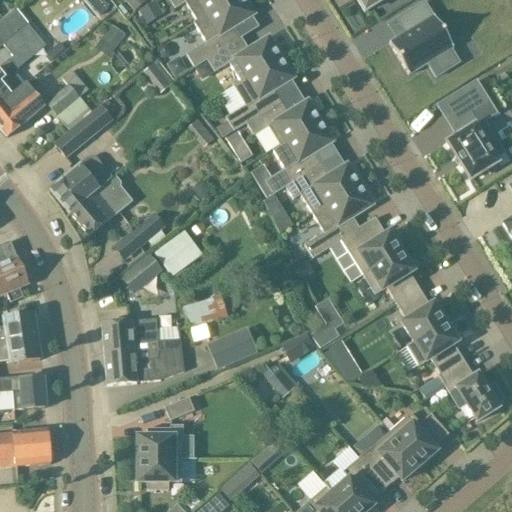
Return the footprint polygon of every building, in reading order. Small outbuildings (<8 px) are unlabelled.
[(147,0),(125,0),(124,1),(133,12),(147,0)] [(196,24),(234,0),(167,0),(175,11),(185,5),(196,23),(196,24)] [(196,23),(193,25),(205,45),(186,57),(194,71),(207,63),(206,62),(241,40),(234,29),(254,16),(243,0),(234,0),(196,24),(196,23)] [(391,0),(356,0),(364,13),(385,0),(390,0),(391,0)] [(428,0),(415,8),(424,22),(408,32),(427,63),(446,51),(454,65),(475,52),(466,38),(472,35),(452,4),(451,4),(448,0),(428,0)] [(147,27),(164,16),(155,3),(138,14),(147,27)] [(45,48),(27,25),(24,28),(12,14),(0,23),(0,48),(2,47),(12,59),(25,49),(32,59),(45,48)] [(108,60),(124,36),(110,27),(94,50),(108,60)] [(241,40),(206,62),(207,63),(214,75),(229,66),(240,84),(240,85),(280,60),(268,39),(248,52),(241,40)] [(187,71),(179,58),(166,67),(174,80),(187,71)] [(9,60),(0,67),(0,106),(24,86),(18,78),(21,76),(9,60)] [(240,84),(232,89),(245,108),(225,120),(234,134),(246,127),(245,125),(280,104),(273,92),(293,80),(280,60),(240,85),(240,84)] [(143,75),(160,95),(173,85),(155,64),(143,75)] [(67,131),(90,113),(80,100),(88,93),(71,73),(61,81),(66,88),(46,105),(67,131)] [(463,91),(475,112),(488,104),(476,83),(463,91)] [(25,86),(24,86),(0,106),(0,131),(6,139),(44,108),(25,86)] [(280,104),(245,125),(246,127),(253,138),(268,129),(279,147),(280,148),(320,123),(307,103),(287,115),(280,104)] [(90,113),(67,131),(68,133),(53,146),(65,161),(113,122),(100,106),(91,114),(90,113)] [(495,167),(497,166),(496,164),(495,165),(493,161),(502,156),(491,138),(487,141),(471,115),(450,127),(457,139),(447,145),(447,144),(445,145),(446,147),(447,147),(455,160),(454,160),(455,162),(456,161),(460,167),(458,167),(460,169),(468,182),(469,184),(471,182),(495,167)] [(284,172),(264,184),(273,198),(275,197),(286,190),(285,189),(320,167),(313,156),(332,144),(320,123),(280,148),(279,147),(272,152),(284,172)] [(227,140),(242,164),(254,156),(239,132),(227,140)] [(76,169),(77,170),(50,192),(70,216),(111,180),(97,161),(91,159),(87,160),(76,169)] [(320,167),(285,189),(286,190),(293,202),(300,198),(311,216),(359,187),(346,166),(327,179),(320,167)] [(111,180),(70,216),(88,238),(117,214),(131,203),(119,189),(120,185),(114,177),(111,180)] [(511,186),(509,189),(511,193),(511,220),(505,225),(503,226),(504,229),(504,228),(511,240),(511,186)] [(371,207),(359,187),(311,216),(323,235),(304,247),(313,261),(341,244),(340,242),(359,231),(359,230),(352,219),(371,207)] [(275,197),(273,198),(264,204),(279,236),(293,228),(275,197)] [(123,264),(165,229),(153,215),(111,249),(123,264)] [(374,220),(359,230),(359,231),(340,242),(341,244),(362,278),(401,254),(389,234),(385,237),(374,220)] [(183,233),(153,255),(171,280),(201,257),(183,233)] [(0,249),(0,298),(6,296),(10,306),(22,301),(18,291),(28,287),(26,284),(27,283),(29,280),(26,273),(23,272),(21,272),(9,245),(0,249)] [(413,274),(401,254),(362,278),(374,298),(386,291),(396,307),(419,292),(409,276),(413,274)] [(148,257),(119,281),(133,297),(162,274),(148,257)] [(419,292),(396,307),(405,321),(398,325),(411,345),(412,346),(445,325),(433,306),(429,308),(419,292)] [(221,298),(182,309),(188,330),(227,318),(221,298)] [(318,346),(347,330),(330,299),(317,306),(327,326),(311,334),(318,346)] [(0,345),(5,344),(37,339),(33,316),(2,321),(3,329),(0,329),(0,345)] [(155,321),(130,323),(101,326),(104,356),(133,350),(136,350),(136,354),(176,352),(180,348),(180,341),(177,342),(176,329),(156,331),(155,321)] [(457,345),(445,325),(412,346),(411,345),(406,349),(419,369),(435,358),(445,374),(463,363),(453,347),(457,345)] [(257,356),(246,331),(206,348),(216,373),(257,356)] [(305,336),(293,341),(302,357),(308,354),(314,349),(308,341),(305,336)] [(5,344),(0,345),(0,363),(8,362),(9,367),(41,362),(37,339),(5,344)] [(329,351),(351,383),(364,373),(342,342),(329,351)] [(183,374),(180,348),(176,352),(136,354),(136,350),(133,350),(104,356),(106,388),(135,385),(160,383),(183,374)] [(445,374),(438,378),(459,411),(466,406),(476,423),(498,410),(495,406),(503,401),(494,387),(486,391),(477,377),(473,379),(463,363),(445,374)] [(264,369),(260,372),(269,381),(266,384),(282,402),(295,390),(279,373),(275,368),(269,374),(264,369)] [(4,383),(0,382),(0,395),(5,395),(5,396),(12,395),(13,412),(23,412),(23,413),(46,411),(43,381),(21,383),(21,379),(4,381),(4,383)] [(164,410),(170,424),(194,413),(188,399),(164,410)] [(406,419),(389,434),(419,468),(436,453),(433,450),(448,437),(429,415),(419,424),(412,415),(407,420),(406,419)] [(137,462),(173,461),(173,440),(181,440),(181,429),(170,429),(170,432),(148,432),(148,439),(137,439),(137,462)] [(0,462),(2,462),(2,469),(49,466),(47,431),(14,434),(14,435),(0,436),(0,462)] [(363,455),(379,440),(372,432),(355,447),(363,455)] [(389,434),(358,461),(384,492),(399,480),(401,483),(419,468),(389,434)] [(283,457),(272,445),(249,464),(260,476),(283,457)] [(182,461),(173,461),(137,462),(137,484),(147,484),(147,492),(167,492),(167,485),(182,485),(182,461)] [(341,475),(339,472),(323,486),(325,489),(326,489),(345,511),(368,511),(373,508),(370,505),(384,492),(358,461),(341,475)] [(345,511),(326,489),(325,489),(308,504),(314,511),(345,511)] [(225,511),(232,505),(220,493),(199,511),(225,511)]
